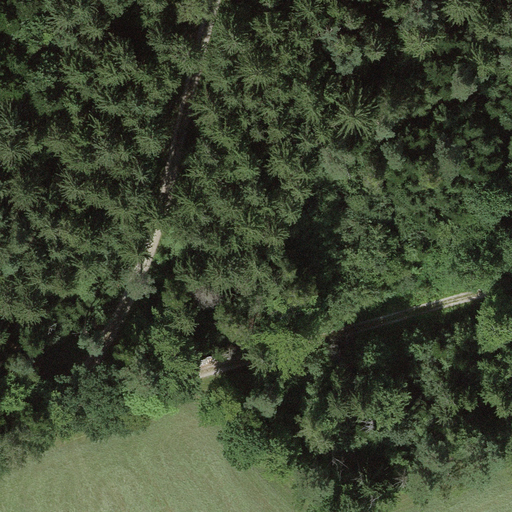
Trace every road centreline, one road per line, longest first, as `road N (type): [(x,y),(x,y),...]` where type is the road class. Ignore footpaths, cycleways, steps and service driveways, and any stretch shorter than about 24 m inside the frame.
road 1 (track): [(0,435),(80,404),(142,261),(220,0)]
road 2 (track): [(80,404),(511,284)]
